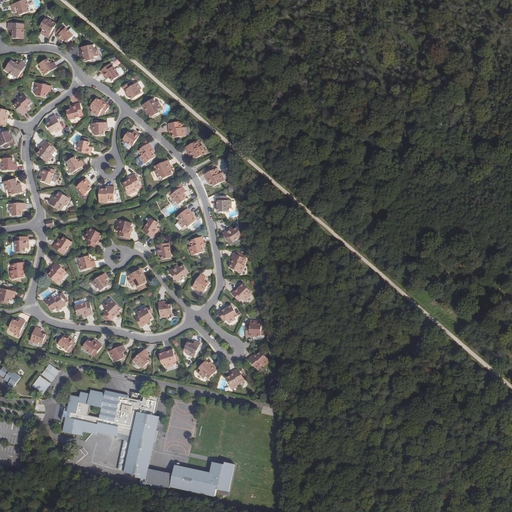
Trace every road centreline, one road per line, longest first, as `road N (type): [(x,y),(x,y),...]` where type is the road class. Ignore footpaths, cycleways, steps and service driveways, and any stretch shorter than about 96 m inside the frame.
road 1 (track): [(58,0),(349,249)]
road 2 (residential): [(190,323),(139,338),(42,319),(29,296),(40,225)]
road 3 (residential): [(126,110),(177,156),(206,209),(219,273),(202,313)]
road 4 (track): [(349,249),(511,392)]
road 5 (residential): [(40,225),(29,129),(84,77)]
road 6 (track): [(292,511),(288,402),(279,395)]
road 7 (residential): [(190,323),(234,359),(237,343),(202,313)]
